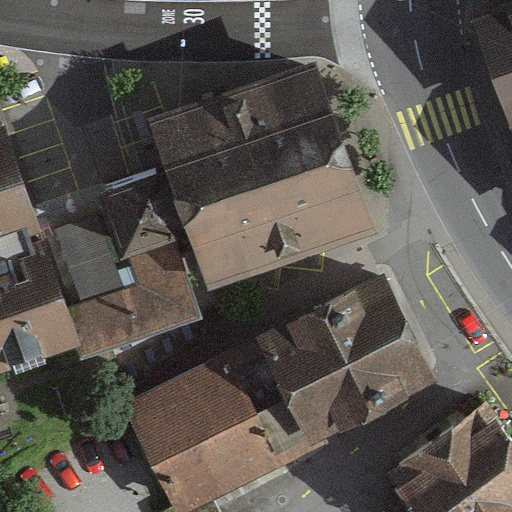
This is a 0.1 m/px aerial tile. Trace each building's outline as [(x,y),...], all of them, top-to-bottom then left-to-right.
[(511,0),(498,0),(475,8),(511,112),(511,0)] [(185,250),(201,244),(214,280),(379,221),(321,59),(156,117),(172,164),(105,187),(139,280),(82,300),(99,349),(206,311),(185,250)] [(12,121),(0,125),(0,370),(83,344),(39,205),(12,121)] [(439,367),(388,264),(262,327),(314,430),(439,367)] [(260,332),(123,400),(179,511),(185,511),(318,446),(260,332)] [(508,511),(511,509),(511,423),(489,393),(390,468),(423,511),(508,511)]
